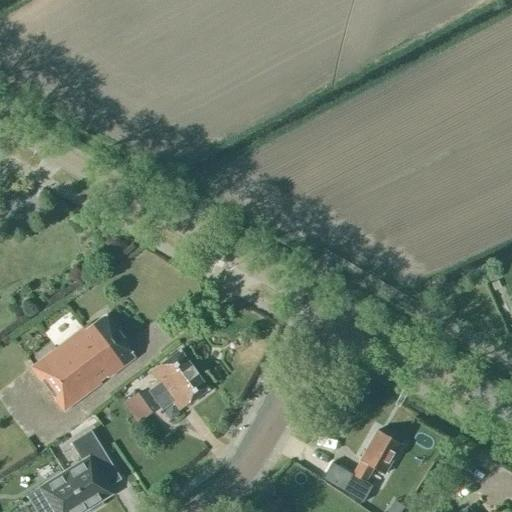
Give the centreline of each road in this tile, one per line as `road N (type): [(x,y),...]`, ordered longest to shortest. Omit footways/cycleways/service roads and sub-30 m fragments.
road 1 (tertiary): [(325,306),(0,118)]
road 2 (unclassified): [(195,511),(244,472),(325,306)]
road 3 (tertiary): [(511,411),(325,306)]
